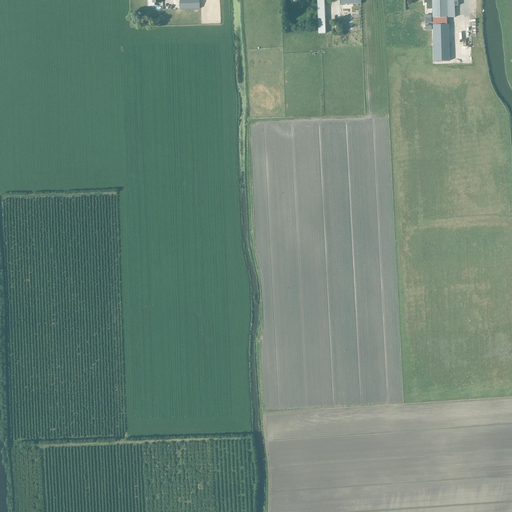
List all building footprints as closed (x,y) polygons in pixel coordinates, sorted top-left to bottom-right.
[(179,0),(179,9),(199,9),(199,0),(179,0)] [(317,0),(318,34),(326,34),(325,0),(317,0)] [(360,0),(340,0),(341,5),(340,5),(341,31),(361,30),(360,4),(361,4),(360,0)] [(454,0),(432,0),(432,3),(433,25),(447,25),(447,18),(455,18),(454,0)] [(433,25),(433,43),(434,62),(449,61),(449,52),(448,43),(448,25),(447,25),(433,25)]
